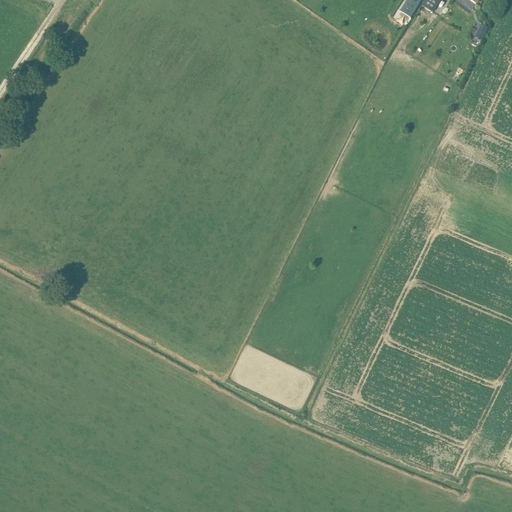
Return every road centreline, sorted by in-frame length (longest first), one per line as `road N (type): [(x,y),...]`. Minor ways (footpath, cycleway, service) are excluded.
road 1 (track): [(432,15),(353,85),(303,179)]
road 2 (track): [(87,0),(0,126)]
